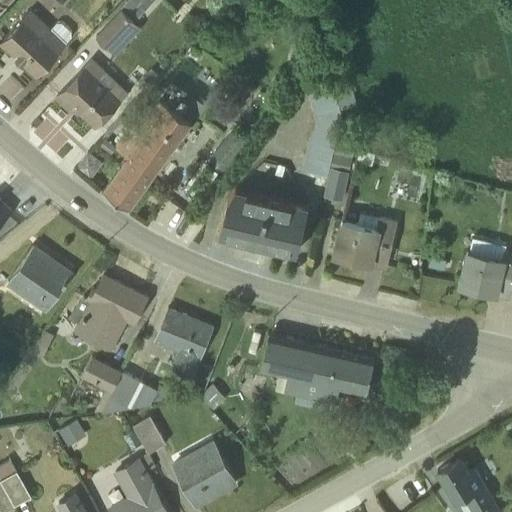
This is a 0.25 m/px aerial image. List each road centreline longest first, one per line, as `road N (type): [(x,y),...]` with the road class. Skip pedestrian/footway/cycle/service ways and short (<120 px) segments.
road 1 (residential): [(510,354),(205,273),(73,197),(0,133)]
road 2 (residential): [(304,511),(475,410),(510,354)]
